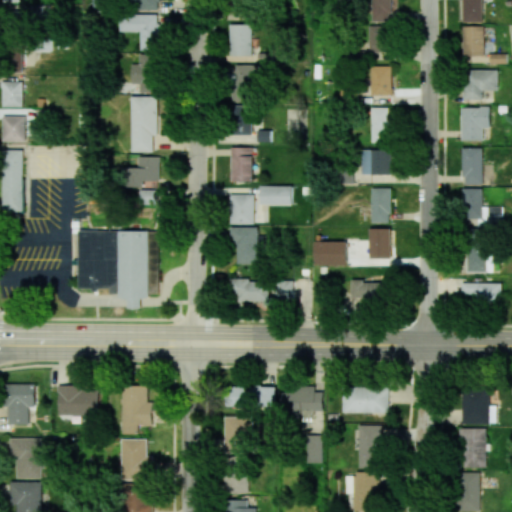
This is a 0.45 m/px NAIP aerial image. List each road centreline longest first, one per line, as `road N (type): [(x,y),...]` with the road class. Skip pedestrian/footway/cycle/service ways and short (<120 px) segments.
road 1 (secondary): [(0,343),(429,345)]
road 2 (residential): [(194,346),(197,0)]
road 3 (residential): [(429,345),(429,0)]
road 4 (residential): [(416,511),(429,345)]
road 5 (residential): [(193,511),(194,346)]
